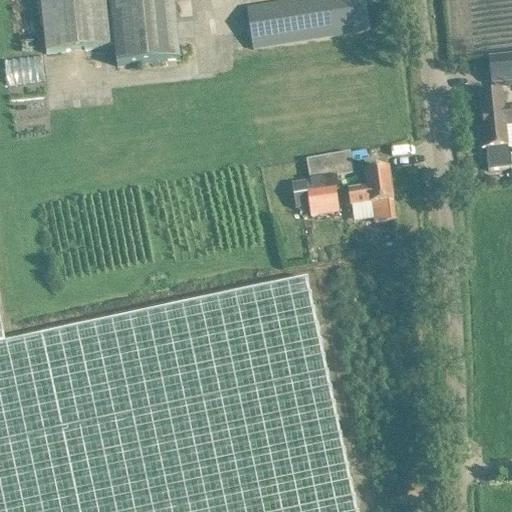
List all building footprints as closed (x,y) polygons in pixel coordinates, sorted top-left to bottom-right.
[(40,0),(46,55),(115,47),(109,0),(40,0)] [(109,0),(115,47),(117,67),(180,61),(173,0),(109,0)] [(365,6),(364,0),(301,0),(247,8),(253,50),(369,32),(365,6)] [(511,56),(488,59),(491,85),(511,82),(511,56)] [(484,129),(479,129),(481,151),(487,150),(488,153),(486,153),(488,172),(511,169),(510,152),(511,152),(511,106),(504,108),(502,94),(480,96),(484,129)] [(311,207),(312,212),(338,208),(336,193),(340,192),(338,178),(355,175),(351,154),(307,161),(311,183),(292,186),(296,210),(311,207)] [(388,169),(366,172),(369,189),(348,192),(350,207),(371,204),(371,205),(379,204),(380,212),(373,213),(375,225),(395,222),(388,169)] [(0,511),(356,511),(306,280),(2,345),(0,338),(0,511)]
